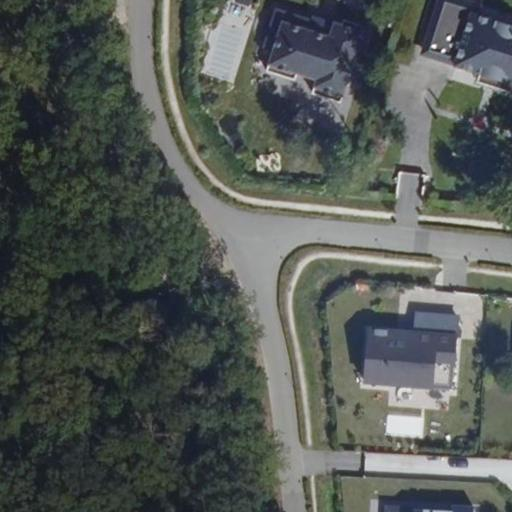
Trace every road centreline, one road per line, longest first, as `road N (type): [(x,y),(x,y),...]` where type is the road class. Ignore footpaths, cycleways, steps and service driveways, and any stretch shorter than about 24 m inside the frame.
road 1 (residential): [(259,232),(201,213),(171,177),(144,96),(142,0)]
road 2 (residential): [(295,511),(259,232)]
road 3 (residential): [(259,232),(511,256)]
